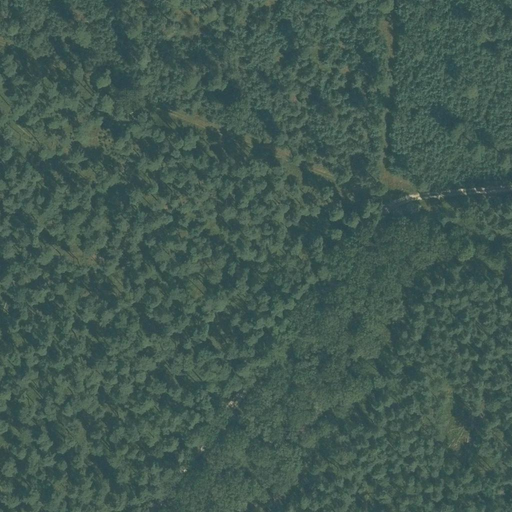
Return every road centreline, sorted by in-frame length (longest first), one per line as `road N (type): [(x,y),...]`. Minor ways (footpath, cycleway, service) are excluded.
road 1 (track): [(384,198),(0,41)]
road 2 (track): [(392,0),(384,198)]
road 3 (track): [(384,198),(511,186)]
